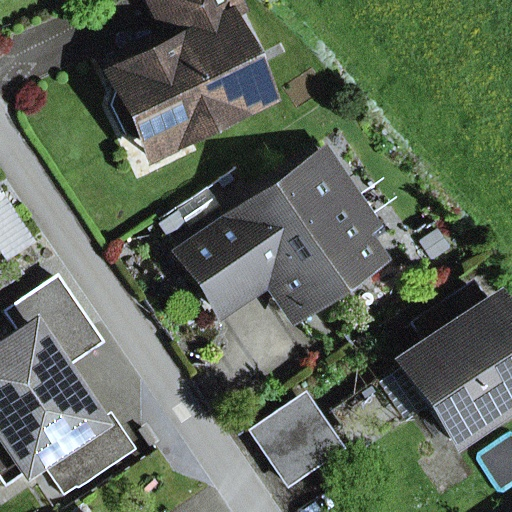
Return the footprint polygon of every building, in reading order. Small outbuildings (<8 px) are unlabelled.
[(147,0),(165,35),(169,44),(136,60),(122,56),(102,66),(115,93),(111,106),(124,133),(137,138),(146,156),(263,99),(224,19),(238,12),(231,0),(147,0)] [(122,56),(136,60),(169,44),(165,35),(122,56)] [(230,218),(176,255),(208,301),(251,271),(265,274),(291,312),(315,296),(337,288),(352,270),(372,256),(336,204),(350,194),(325,158),(233,222),(230,218)] [(0,263),(30,243),(0,197),(0,263)] [(0,344),(0,439),(22,472),(39,461),(93,424),(47,357),(89,329),(53,277),(1,313),(15,334),(0,344)] [(397,363),(451,441),(511,398),(511,337),(487,301),(481,306),(467,286),(417,320),(431,340),(397,363)] [(251,433),(267,458),(318,423),(301,399),(251,433)] [(62,495),(74,487),(128,449),(106,416),(93,424),(39,461),(62,495)] [(318,423),(267,458),(285,483),(335,449),(318,423)] [(0,487),(22,472),(0,439),(0,487)]
